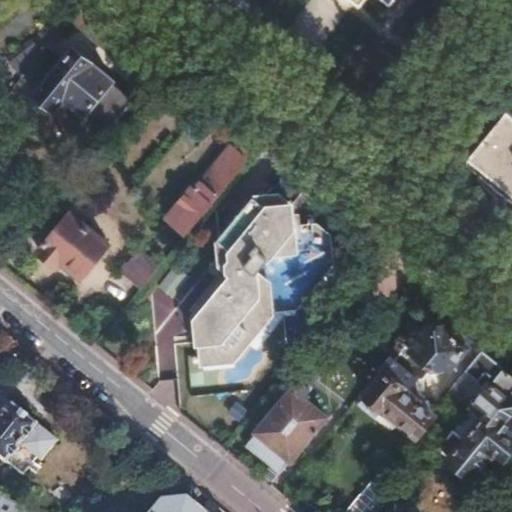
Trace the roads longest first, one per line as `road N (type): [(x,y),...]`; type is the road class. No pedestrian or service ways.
road 1 (tertiary): [(0,289),(269,511)]
road 2 (residential): [(171,0),(370,167)]
road 3 (residential): [(511,0),(370,167)]
road 4 (residential): [(370,167),(511,289)]
road 5 (unknown): [(164,424),(167,291)]
